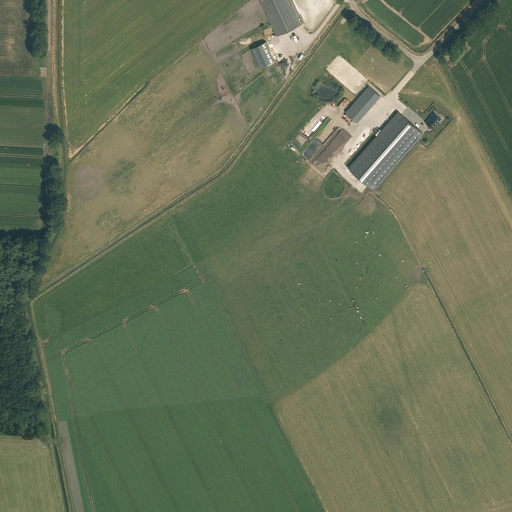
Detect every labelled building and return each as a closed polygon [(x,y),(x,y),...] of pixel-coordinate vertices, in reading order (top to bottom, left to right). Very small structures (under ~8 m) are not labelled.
[(301,26),(289,0),(263,0),(260,2),(277,37),(301,26)] [(266,42),(251,49),(262,72),(277,65),(266,42)] [(299,53),(296,57),(298,58),(296,60),(299,63),(306,53),(304,51),(301,55),(299,53)] [(344,113),(356,123),(380,96),(369,86),(344,113)] [(398,112),(349,168),(373,189),(423,133),(398,112)] [(428,124),(429,126),(432,128),(439,120),(441,118),(438,116),(434,112),(425,122),(428,124)]
